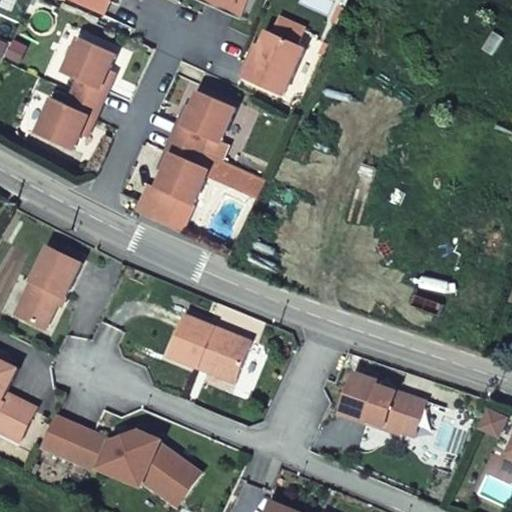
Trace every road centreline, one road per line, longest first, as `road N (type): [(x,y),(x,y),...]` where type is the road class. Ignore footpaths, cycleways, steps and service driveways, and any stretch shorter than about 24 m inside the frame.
road 1 (tertiary): [(87,214),(332,322)]
road 2 (residential): [(69,370),(285,461)]
road 3 (residential): [(87,214),(186,33)]
road 4 (tertiary): [(332,322),(511,381)]
road 5 (residential): [(332,322),(285,461)]
road 6 (residential): [(285,461),(417,511)]
